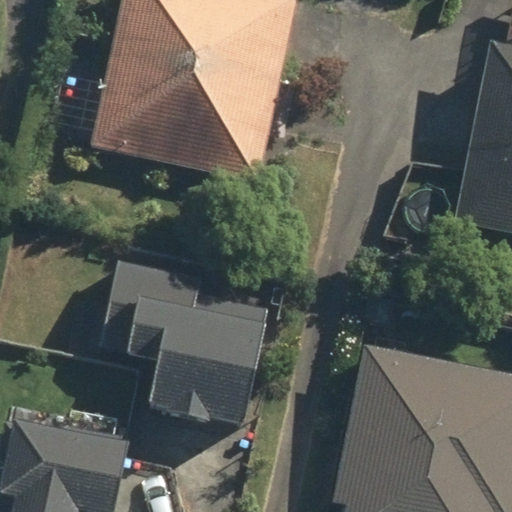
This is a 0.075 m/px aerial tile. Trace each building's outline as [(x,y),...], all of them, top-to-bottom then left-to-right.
[(310,0),(122,0),(95,144),(276,179),(310,0)] [(511,46),(495,43),(461,217),(511,226),(511,46)] [(212,276),(119,263),(106,356),(168,365),(161,419),(259,433),(274,317),(208,308),(212,276)] [(511,511),(511,370),(378,350),(353,511),(511,511)] [(2,511),(100,511),(102,506),(130,511),(144,450),(22,423),(2,511)]
